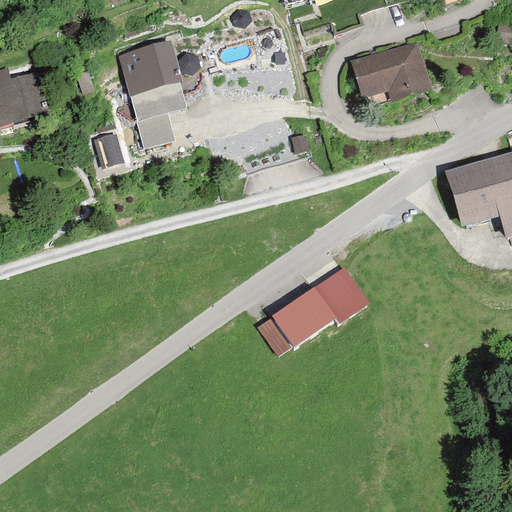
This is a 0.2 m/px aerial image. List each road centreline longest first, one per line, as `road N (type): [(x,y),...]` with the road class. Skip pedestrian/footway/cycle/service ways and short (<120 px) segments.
road 1 (tertiary): [(0,469),(419,173)]
road 2 (unclassified): [(0,274),(410,162),(419,173)]
road 3 (residential): [(485,0),(456,18),(355,46),(339,57),(330,80),(331,101),(361,131),(454,118),(473,136)]
road 4 (unknown): [(331,101),(188,126)]
